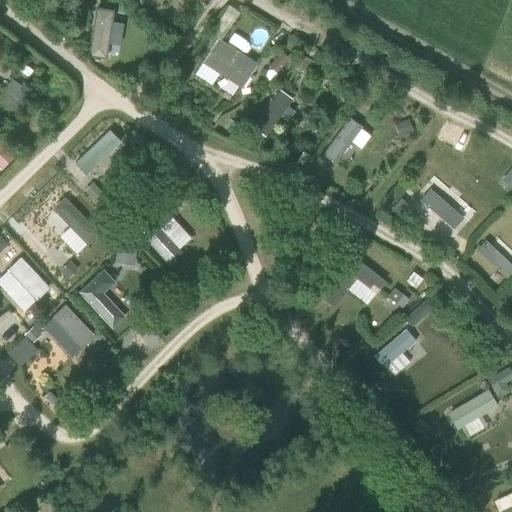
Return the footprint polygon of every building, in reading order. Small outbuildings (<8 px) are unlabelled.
[(107,51),(113,8),(97,6),(91,49),(107,51)] [(159,32),(144,39),(151,52),(165,46),(159,32)] [(228,42),(216,36),(202,63),(246,86),(260,62),(242,52),(248,42),(232,33),(228,42)] [(281,52),(274,60),(282,67),(288,59),(281,52)] [(11,77),(0,93),(0,101),(14,111),(29,89),(11,77)] [(277,88),(254,128),(274,139),(297,100),(277,88)] [(324,151),(346,168),(373,134),(351,117),(324,151)] [(407,121),(396,125),(400,135),(410,131),(407,121)] [(108,127),(75,163),(94,181),(128,146),(108,127)] [(0,167),(2,169),(15,155),(0,141),(0,167)] [(511,168),(502,180),(511,189),(511,168)] [(431,188),(421,201),(457,226),(467,212),(431,188)] [(99,191),(91,199),(98,207),(107,199),(99,191)] [(87,244),(100,232),(66,195),(53,207),(87,244)] [(400,199),(391,209),(397,214),(406,204),(400,199)] [(143,237),(168,263),(194,238),(170,212),(143,237)] [(511,261),(487,240),(477,251),(508,278),(511,272),(511,261)] [(136,269),(136,248),(118,248),(117,268),(136,269)] [(367,304),(386,280),(353,254),(321,295),(333,305),(347,288),(367,304)] [(36,301),(51,287),(21,255),(6,269),(36,301)] [(68,261),(58,271),(66,279),(76,269),(68,261)] [(113,327),(136,305),(102,270),(79,292),(113,327)] [(66,303),(43,325),(72,355),(95,334),(66,303)] [(31,327),(22,336),(28,342),(37,333),(31,327)] [(388,369),(419,340),(406,327),(375,355),(388,369)] [(511,372),(493,373),(494,392),(511,391),(511,372)] [(450,410),(465,437),(483,427),(478,417),(499,406),(490,388),(450,410)] [(49,392),(43,397),(56,409),(61,403),(49,392)] [(511,492),(495,498),(499,510),(511,505),(511,492)]
